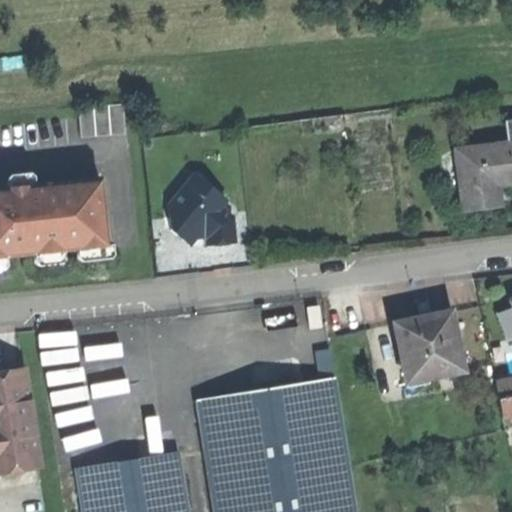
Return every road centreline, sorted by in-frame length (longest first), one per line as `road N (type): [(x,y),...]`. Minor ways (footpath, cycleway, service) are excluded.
road 1 (residential): [(511,252),(0,317)]
road 2 (unknown): [(197,511),(160,298)]
